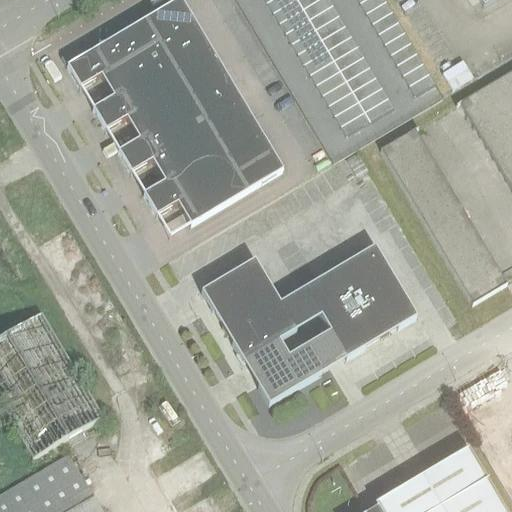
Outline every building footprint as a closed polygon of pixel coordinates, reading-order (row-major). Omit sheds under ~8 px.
[(293,0),(278,0),(266,7),(272,18),(296,3),(293,0)] [(301,0),(296,3),(302,14),(325,0),(301,0)] [(326,0),(325,0),(302,14),(308,24),(332,10),(326,0)] [(382,0),(372,0),(359,8),(365,18),(386,6),(382,0)] [(476,0),(482,10),(499,0),(476,0)] [(179,3),(145,24),(160,50),(195,29),(179,3)] [(296,3),(272,18),(278,28),(302,14),(296,3)] [(386,6),(365,18),(371,28),(392,16),(386,6)] [(332,10),(308,24),(314,34),(338,20),(332,10)] [(302,14),(278,28),(284,38),(308,24),(302,14)] [(392,16),(371,28),(377,39),(398,27),(392,16)] [(338,20),(314,34),(320,45),(344,30),(338,20)] [(66,71),(79,93),(100,80),(112,101),(113,102),(171,67),(160,50),(145,24),(66,71)] [(308,24),(284,38),(290,49),(314,34),(308,24)] [(398,27),(377,39),(383,49),(404,37),(398,27)] [(210,55),(195,29),(160,50),(171,67),(176,75),(210,55)] [(344,30),(320,45),(326,55),(351,41),(344,30)] [(314,34),(290,49),(296,59),(320,45),(314,34)] [(404,37),(383,49),(390,59),(410,47),(404,37)] [(351,41),(326,55),(333,65),(357,51),(351,41)] [(320,45),(296,59),(302,69),(326,55),(320,45)] [(410,47),(390,59),(396,70),(416,58),(410,47)] [(357,51),(333,65),(339,76),(363,61),(357,51)] [(191,101),(225,80),(210,55),(176,75),(191,101)] [(326,55),(302,69),(309,80),(333,65),(326,55)] [(416,58),(396,70),(402,80),(422,68),(416,58)] [(363,61),(339,76),(345,86),(369,72),(363,61)] [(333,65),(309,80),(315,90),(339,76),(333,65)] [(176,75),(171,67),(113,102),(112,101),(91,113),(104,135),(125,123),(138,144),(196,110),(191,101),(176,75)] [(422,68),(402,80),(408,90),(429,78),(422,68)] [(369,72),(345,86),(351,96),(375,82),(369,72)] [(511,75),(493,87),(511,118),(511,75)] [(339,76),(315,90),(321,100),(345,86),(339,76)] [(429,78),(408,90),(414,101),(435,88),(429,78)] [(240,106),(225,80),(191,101),(196,110),(206,126),(240,106)] [(375,82),(351,96),(357,107),(381,92),(375,82)] [(345,86),(321,100),(327,111),(351,96),(345,86)] [(511,118),(493,87),(455,109),(455,110),(459,108),(511,197),(511,118)] [(381,92),(357,107),(363,117),(387,103),(381,92)] [(351,96),(327,111),(333,121),(357,107),(351,96)] [(387,103),(363,117),(369,127),(393,113),(387,103)] [(216,143),(251,123),(240,106),(206,126),(216,143)] [(357,107),(333,121),(339,131),(363,117),(357,107)] [(222,152),(216,143),(206,126),(196,110),(138,144),(117,156),(130,178),(151,165),(163,186),(163,187),(222,152)] [(363,117),(339,131),(345,141),(369,127),(363,117)] [(261,140),(251,123),(216,143),(222,152),(226,160),(261,140)] [(471,309),(506,288),(505,288),(504,286),(414,134),(418,132),(417,132),(379,154),(380,155),(471,308),(471,309)] [(237,178),(271,157),(261,140),(226,160),(237,178)] [(226,160),(222,152),(163,187),(163,186),(142,198),(155,221),(176,208),(189,230),(247,196),(237,178),(226,160)] [(282,175),(271,157),(237,178),(247,196),(282,175)] [(303,294),(345,364),(364,353),(362,350),(378,341),(380,343),(388,338),(387,336),(395,331),(396,333),(415,322),(373,252),(303,294)] [(253,265),(200,297),(211,316),(214,314),(223,330),(221,331),(242,367),(295,335),(253,265)] [(81,433),(81,434),(101,422),(40,319),(0,342),(0,409),(32,464),(68,442),(67,442),(81,433)] [(482,410),(511,472),(511,415),(504,399),(482,410)] [(501,511),(486,485),(487,484),(487,483),(485,484),(467,454),(429,476),(430,477),(412,488),(411,487),(373,509),(375,511),(501,511)] [(0,497),(0,511),(98,511),(66,458),(0,497)]
